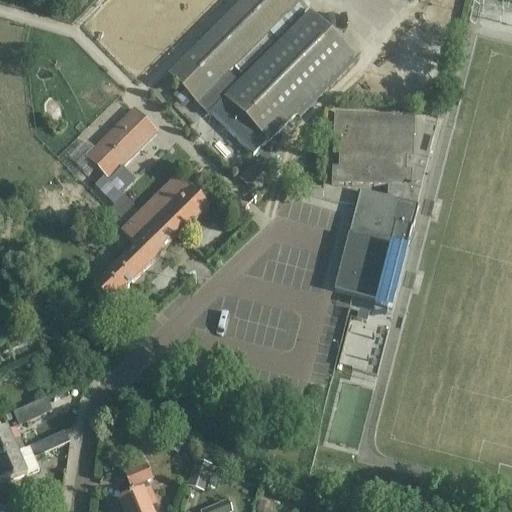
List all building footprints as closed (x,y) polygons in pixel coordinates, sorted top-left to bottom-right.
[(235,86),(225,75),(302,1),(300,0),(245,0),(170,75),(252,159),(353,59),(310,14),(235,86)] [(108,183),(157,135),(133,111),(85,159),(108,183)] [(412,160),(414,119),(334,116),(332,156),(338,157),(337,169),(331,169),(331,186),(387,189),(387,200),(408,206),(409,204),(410,204),(411,173),(405,172),(406,160),(412,160)] [(110,307),(168,250),(209,210),(179,178),(122,233),(137,249),(94,291),(110,307)] [(417,208),(408,206),(387,200),(360,193),(348,238),(334,293),(392,308),(406,253),(405,252),(411,229),(412,229),(417,208)] [(18,428),(52,414),(46,401),(13,415),(18,428)] [(0,461),(16,455),(24,451),(20,442),(13,446),(7,433),(0,435),(0,461)] [(0,482),(2,487),(26,477),(26,476),(37,471),(32,461),(69,445),(64,434),(24,451),(16,455),(0,461),(0,482)] [(201,494),(210,471),(196,465),(186,488),(201,494)] [(149,491),(146,484),(152,481),(147,468),(125,478),(133,498),(119,504),(120,506),(117,507),(118,511),(149,511),(149,509),(156,506),(150,491),(149,491)]
